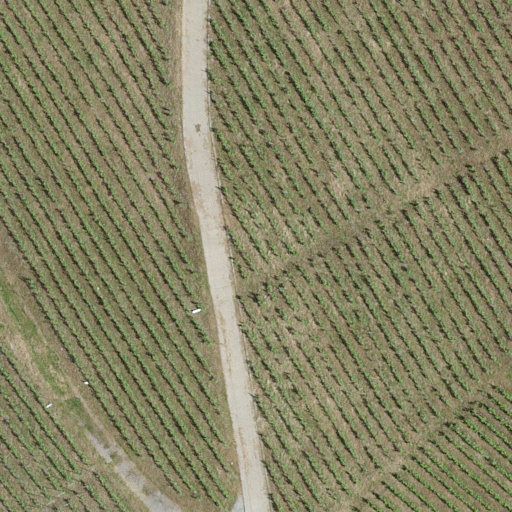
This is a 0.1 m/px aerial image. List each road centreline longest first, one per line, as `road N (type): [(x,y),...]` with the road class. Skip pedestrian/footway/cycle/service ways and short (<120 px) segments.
road 1 (track): [(195,0),(199,157),(257,511)]
road 2 (track): [(162,511),(81,412),(0,268)]
